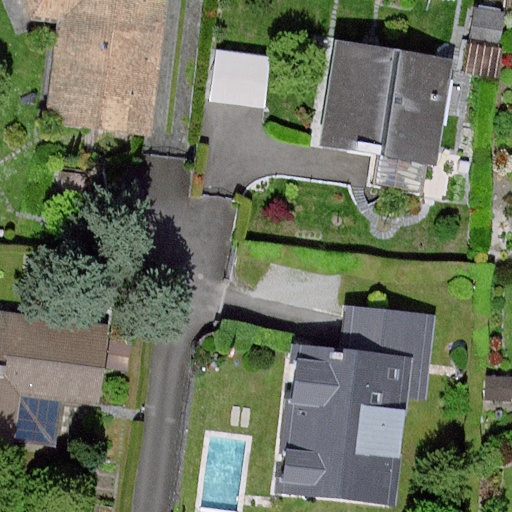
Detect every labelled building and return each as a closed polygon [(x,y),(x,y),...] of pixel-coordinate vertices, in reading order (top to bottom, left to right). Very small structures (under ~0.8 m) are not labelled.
[(31,0),(38,17),(61,21),(54,84),(49,121),(148,133),(164,0),(31,0)] [(213,88),(262,95),(268,53),(220,46),(213,88)] [(444,60),(345,46),(331,146),(367,151),(430,160),(444,60)] [(344,356),(297,350),(279,487),(386,500),(399,395),(415,397),(425,317),(350,308),(347,335),(344,356)] [(98,337),(0,324),(0,430),(50,437),(53,412),(56,394),(90,399),(98,337)]
